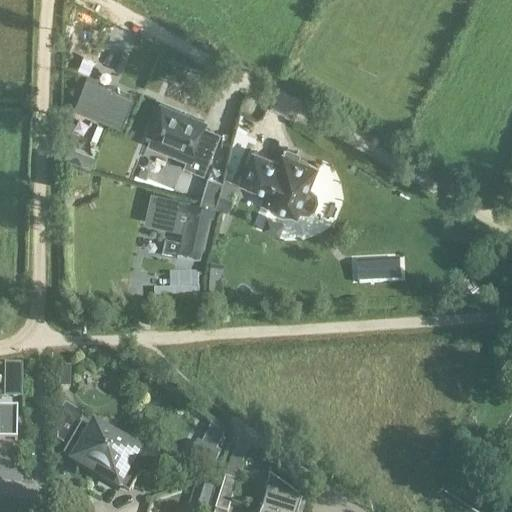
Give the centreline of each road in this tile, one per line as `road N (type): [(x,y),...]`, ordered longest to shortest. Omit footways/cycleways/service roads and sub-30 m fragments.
road 1 (track): [(0,342),(511,316)]
road 2 (track): [(94,0),(511,232)]
road 3 (track): [(48,0),(35,340)]
